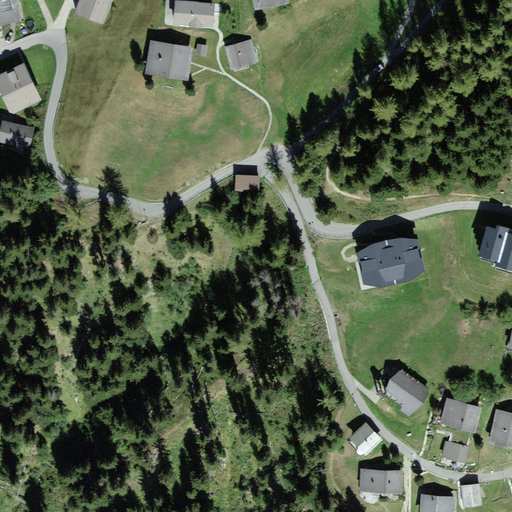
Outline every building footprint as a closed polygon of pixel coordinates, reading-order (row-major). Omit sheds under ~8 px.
[(18,0),(0,0),(0,23),(22,20),(18,0)] [(111,0),(79,0),(74,12),(103,23),(111,0)] [(215,3),(180,0),(175,0),(173,24),(212,27),(215,3)] [(288,0),(253,0),(255,9),(289,3),(288,0)] [(251,39),(224,46),(230,69),(257,62),(251,39)] [(193,46),(150,40),(145,74),(188,80),(193,46)] [(208,45),(197,45),(196,55),(207,56),(208,45)] [(24,62),(0,73),(0,89),(11,113),(41,99),(24,62)] [(35,128),(3,120),(0,132),(0,141),(30,149),(35,128)] [(259,176),(236,176),(236,189),(259,189),(259,176)] [(511,232),(487,226),(479,255),(496,260),(495,265),(511,269),(511,232)] [(352,246),(360,286),(424,273),(415,233),(352,246)] [(390,365),(374,387),(392,400),(389,404),(400,412),(419,385),(390,365)] [(475,433),(482,407),(446,397),(439,423),(475,433)] [(511,412),(496,409),(488,442),(511,447),(511,412)] [(365,422),(349,439),(366,455),(382,439),(365,422)] [(469,448),(446,441),(441,455),(465,462),(469,448)] [(403,469),(360,469),(360,491),(403,492),(403,469)] [(480,483),(460,485),(462,506),(481,505),(480,483)] [(452,511),(454,496),(421,494),(418,511),(452,511)]
